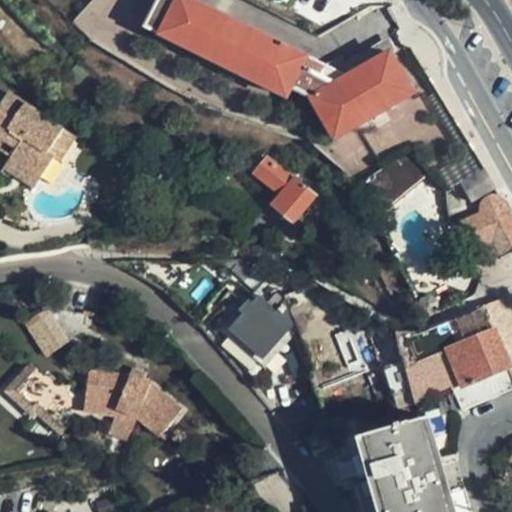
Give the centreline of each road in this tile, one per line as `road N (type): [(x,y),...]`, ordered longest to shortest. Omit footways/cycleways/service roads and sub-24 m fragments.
road 1 (tertiary): [(0,274),(72,263),(144,294),(296,455),(336,511)]
road 2 (tertiary): [(489,511),(469,446),(476,428),(511,408)]
